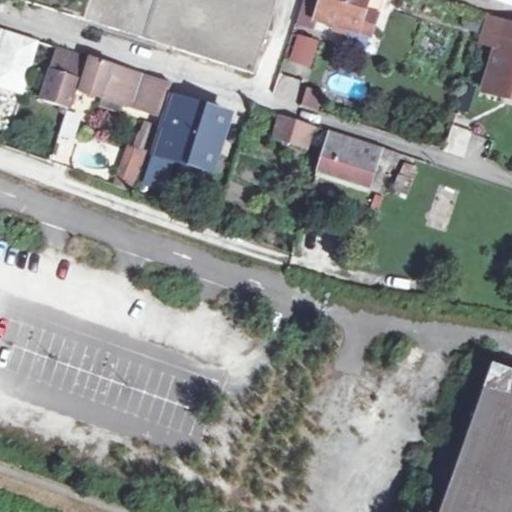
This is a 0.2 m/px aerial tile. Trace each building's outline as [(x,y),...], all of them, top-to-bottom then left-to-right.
[(16,0),(256,73),(278,0),(16,0)] [(325,0),(366,12),(369,0),(304,0),(304,2),(320,8),(322,0),(325,0)] [(511,22),(490,16),(481,41),(498,46),(485,92),(511,99),(511,22)] [(0,56),(8,30),(0,27),(0,56)] [(294,34),(288,63),(312,67),(317,38),(294,34)] [(84,80),(91,56),(61,46),(53,71),(79,79),(84,80)] [(103,95),(113,63),(91,56),(84,80),(80,91),(102,97),(103,95)] [(164,114),(172,87),(174,82),(113,63),(103,95),(164,114)] [(70,108),(79,79),(53,71),(43,100),(70,108)] [(218,102),(172,87),(164,114),(160,126),(206,140),(218,102)] [(320,108),(322,89),(303,87),(301,106),(320,108)] [(51,158),(66,163),(81,116),(66,112),(51,158)] [(281,122),(276,137),(306,146),(314,126),(300,121),(298,127),(281,122)] [(140,188),(156,128),(134,122),(118,182),(140,188)] [(466,156),(474,130),(456,124),(448,150),(466,156)] [(365,175),(374,145),(331,131),(322,162),(319,169),(372,186),(375,178),(365,175)] [(384,148),(374,145),(365,175),(375,178),(384,148)] [(439,511),(511,511),(511,373),(494,366),(439,511)]
